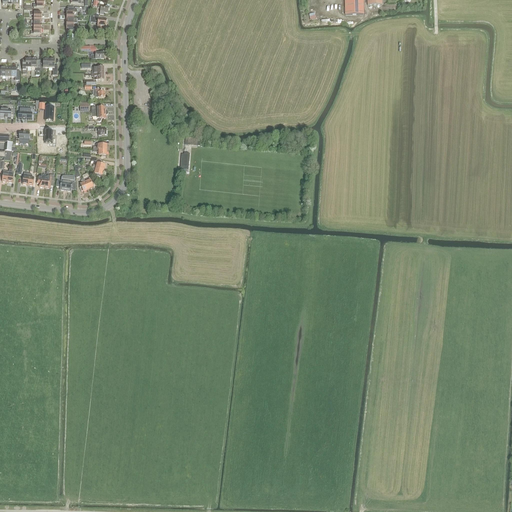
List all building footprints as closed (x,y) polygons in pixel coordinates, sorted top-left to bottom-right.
[(341,0),(321,0),(322,17),(342,17),(341,0)] [(344,0),(345,16),(364,15),(363,0),(344,0)] [(108,14),(109,8),(104,7),(104,6),(98,5),(98,8),(101,9),(100,12),(108,14)] [(93,22),(93,23),(97,23),(97,28),(97,29),(102,29),(102,28),(106,28),(107,20),(98,19),(98,16),(91,15),(90,21),(93,22)] [(91,60),(95,60),(104,60),(104,53),(95,54),(95,52),(96,52),(96,49),(90,49),(90,47),(81,48),(81,53),(92,52),(92,56),(91,56),(90,57),(90,59),(91,60)] [(31,69),(31,59),(25,59),(25,66),(22,65),(22,75),(27,75),(27,69),(31,69)] [(31,59),(31,69),(35,69),(35,72),(35,76),(40,76),(40,72),(40,66),(37,66),(37,59),(31,59)] [(45,69),(49,69),(49,59),(43,59),(43,66),(40,66),(40,72),(45,72),(45,69)] [(49,59),(49,69),(52,69),(52,72),(52,76),(57,76),(57,66),(54,66),(54,59),(49,59)] [(11,68),(11,78),(14,78),(14,81),(19,81),(19,74),(16,74),(17,68),(11,68)] [(86,81),(86,82),(83,82),(84,86),(86,85),(86,86),(96,85),(96,81),(104,81),(104,75),(97,75),(95,75),(92,75),(92,78),(93,77),(93,81),(86,81)] [(100,89),(95,90),(92,90),(93,98),(94,99),(105,99),(105,92),(100,92),(100,89)] [(0,107),(0,116),(4,116),(4,118),(11,118),(11,110),(8,110),(9,108),(0,107)] [(18,111),(17,119),(32,120),(32,112),(31,112),(31,108),(19,107),(19,111),(18,111)] [(46,107),(45,119),(53,119),(53,107),(46,107)] [(106,115),(107,115),(108,114),(108,113),(91,114),(91,118),(97,117),(97,121),(97,122),(98,122),(99,122),(100,122),(101,121),(101,120),(101,119),(105,119),(105,118),(106,118),(106,115)] [(45,131),(44,143),(52,143),(53,131),(45,131)] [(18,132),(18,139),(19,139),(18,144),(19,144),(19,143),(27,143),(27,144),(28,144),(28,140),(29,140),(29,133),(18,132)] [(185,138),(185,145),(197,146),(197,139),(185,138)] [(4,158),(3,161),(10,162),(11,152),(12,143),(11,143),(6,142),(6,143),(5,143),(4,151),(5,151),(5,158),(4,158)] [(184,155),(181,155),(180,169),(183,169),(183,170),(188,170),(189,154),(184,154),(184,155)] [(77,170),(83,168),(82,165),(74,168),(76,179),(80,177),(77,170)] [(103,171),(96,169),(94,168),(93,171),(95,172),(94,174),(97,174),(96,176),(97,177),(100,177),(101,176),(102,176),(103,171)] [(50,189),(50,187),(53,187),(54,178),(54,176),(49,175),(49,172),(47,171),(46,175),(44,188),(46,188),(46,189),(48,189),(49,189),(50,189)] [(44,175),(43,178),(40,177),(40,178),(37,178),(36,184),(39,184),(39,187),(40,187),(40,188),(42,188),(44,188),(46,175),(44,175)] [(63,191),(65,191),(67,176),(62,176),(61,180),(57,180),(56,187),(60,188),(60,190),(61,190),(61,191),(63,191)] [(73,190),(76,190),(74,179),(74,177),(69,176),(67,176),(65,191),(67,191),(68,192),(70,192),(70,191),(71,192),(71,189),(73,190)] [(89,179),(84,181),(85,183),(88,190),(93,188),(90,181),(89,179)] [(85,183),(84,181),(82,182),(83,184),(80,185),(82,188),(80,189),(81,192),(83,191),(83,192),(88,190),(85,183)]
